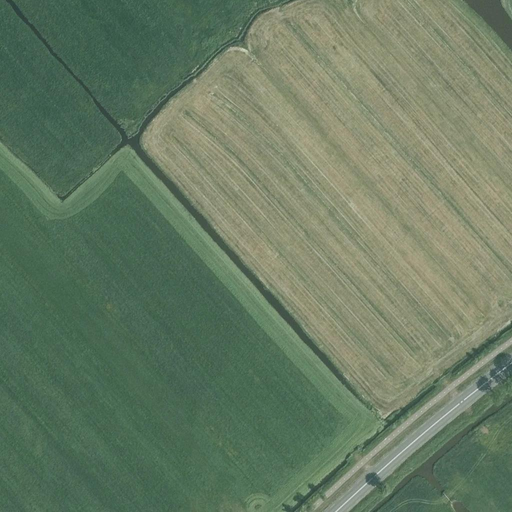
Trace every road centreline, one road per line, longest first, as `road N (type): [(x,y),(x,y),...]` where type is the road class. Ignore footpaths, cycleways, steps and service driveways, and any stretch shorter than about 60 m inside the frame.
road 1 (track): [(32,276),(228,511)]
road 2 (primary): [(336,511),(511,364)]
